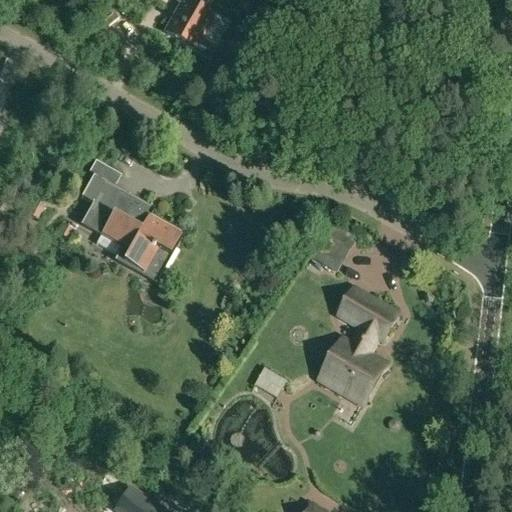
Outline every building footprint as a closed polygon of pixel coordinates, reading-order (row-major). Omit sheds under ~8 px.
[(194,0),(170,0),(183,7),(166,36),(194,51),(213,17),(192,5),(194,0)] [(115,189),(93,177),(81,200),(93,207),(82,225),(101,236),(96,246),(115,257),(113,262),(154,285),(160,276),(174,250),(182,237),(150,219),(152,215),(144,210),(146,207),(115,189)] [(37,222),(45,207),(34,201),(26,216),(37,222)] [(37,225),(25,218),(18,229),(31,236),(37,225)] [(334,272),(355,238),(333,224),(312,259),(313,259),(306,269),(317,276),(323,265),(334,272)] [(72,231),(68,228),(64,226),(59,235),(64,238),(67,240),(72,231)] [(26,242),(14,237),(6,252),(18,258),(26,242)] [(344,343),(322,381),(365,406),(387,368),(368,357),(379,340),(384,342),(395,323),(380,314),(383,309),(355,293),(341,317),(363,330),(353,348),(344,343)] [(128,511),(167,511),(140,494),(128,511)] [(302,511),(324,511),(308,503),(302,511)]
